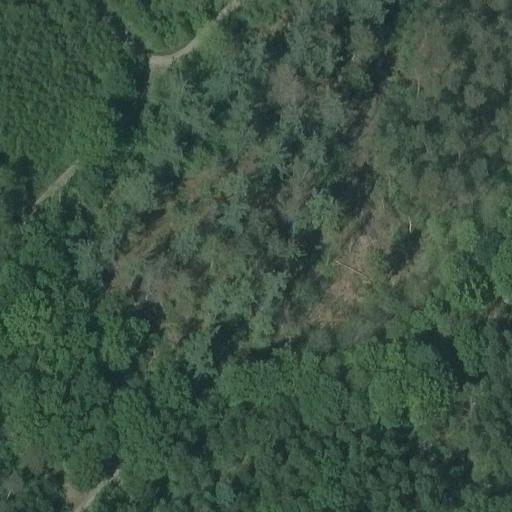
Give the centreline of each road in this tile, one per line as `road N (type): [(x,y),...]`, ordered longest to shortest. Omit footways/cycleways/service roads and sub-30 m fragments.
road 1 (unknown): [(511,212),(435,279),(141,440),(81,511)]
road 2 (track): [(160,77),(0,245)]
road 3 (unknown): [(237,0),(160,77),(86,0)]
